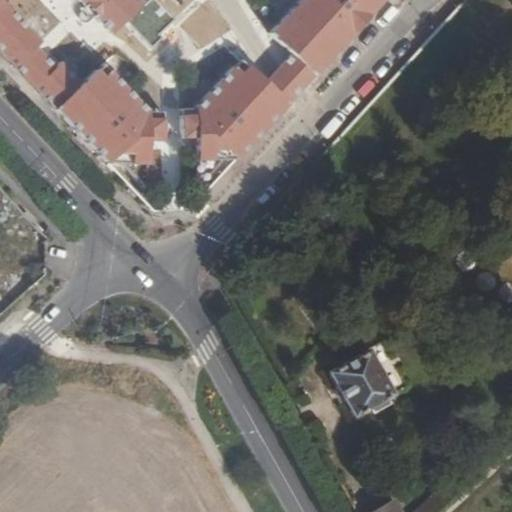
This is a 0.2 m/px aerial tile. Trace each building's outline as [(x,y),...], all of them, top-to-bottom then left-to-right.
[(0,0),(0,55),(12,68),(21,78),(104,164),(123,164),(138,179),(146,179),(148,140),(163,141),(164,116),(149,117),(149,111),(111,71),(103,77),(97,71),(83,84),(62,62),(58,65),(48,54),(38,44),(42,41),(3,0),(78,0),(112,35),(145,3),(142,0),(0,0)] [(284,61),(307,84),(351,36),(346,32),(350,29),(347,26),(362,10),(365,12),(368,8),(373,12),(383,0),(295,0),(269,30),(292,52),(284,61)] [(351,36),(373,12),(368,8),(365,12),(362,10),(347,26),(350,29),(346,32),(351,36)] [(240,74),(248,66),(241,59),(233,67),(240,74)] [(265,81),(288,105),(307,84),(284,61),(265,81)] [(103,77),(111,71),(104,64),(97,71),(103,77)] [(221,160),(238,160),(288,105),(265,81),(248,66),(240,74),(233,67),(195,107),(195,113),(181,114),(181,138),(197,138),(198,177),(208,176),(221,160)] [(351,422),(392,399),(383,381),(389,378),(385,370),(379,374),(368,354),(326,376),(351,422)] [(376,511),(434,511),(460,489),(449,478),(410,511),(396,511),(391,503),(376,511)]
